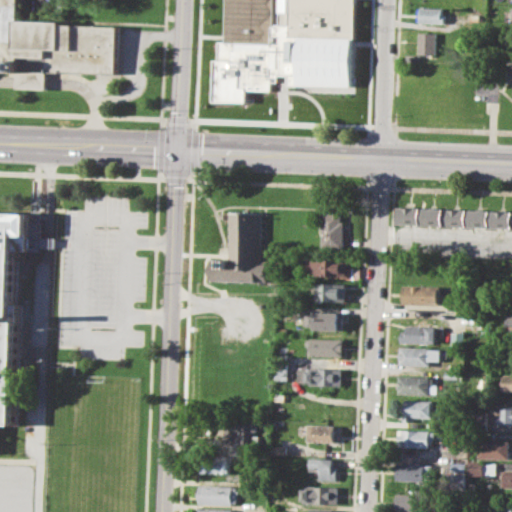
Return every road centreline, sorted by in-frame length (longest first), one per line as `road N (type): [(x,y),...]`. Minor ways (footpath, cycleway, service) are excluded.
road 1 (secondary): [(183,0),(166,511)]
road 2 (secondary): [(0,141),(380,159)]
road 3 (residential): [(380,159),(369,511)]
road 4 (residential): [(380,159),(386,0)]
road 5 (secondary): [(380,159),(511,164)]
